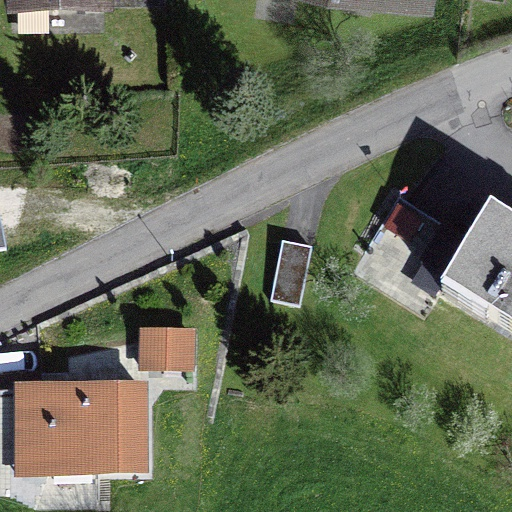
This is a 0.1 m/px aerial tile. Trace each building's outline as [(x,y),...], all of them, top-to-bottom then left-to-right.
[(120,0),(11,0),(11,20),(120,20),(120,0)] [(326,0),(431,18),(433,0),(326,0)] [(0,204),(0,261),(11,259),(0,204)] [(511,225),(487,210),(433,300),(511,347),(511,225)] [(201,338),(147,337),(146,378),(200,379),(201,338)] [(0,504),(11,505),(11,478),(159,482),(162,396),(13,392),(13,405),(0,404),(0,504)]
